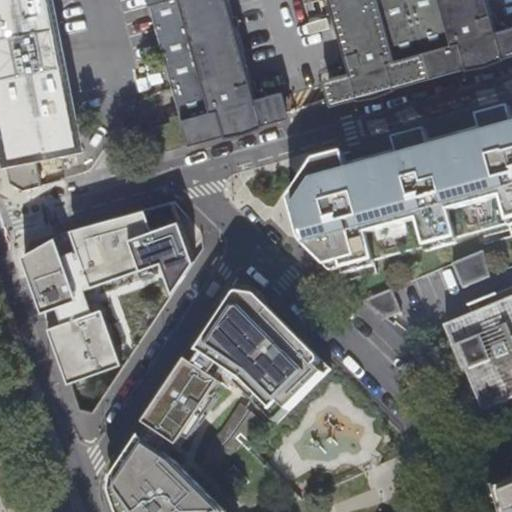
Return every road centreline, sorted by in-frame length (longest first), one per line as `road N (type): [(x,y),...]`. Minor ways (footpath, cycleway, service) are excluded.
road 1 (residential): [(247,236),(435,421),(468,511)]
road 2 (residential): [(511,83),(186,172)]
road 3 (residential): [(82,472),(247,236)]
road 4 (secondary): [(82,472),(0,244)]
road 5 (secondary): [(0,318),(63,511)]
road 6 (residential): [(186,172),(0,224)]
